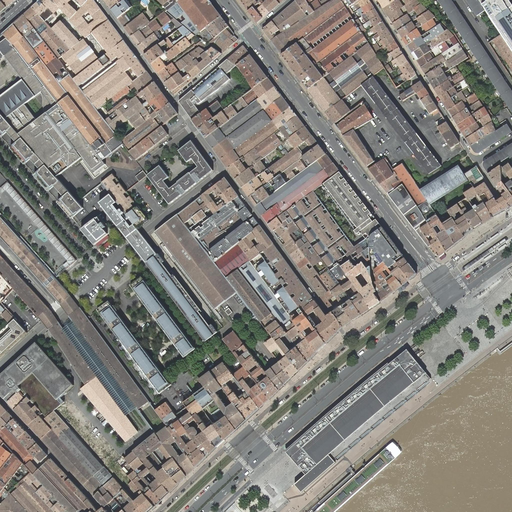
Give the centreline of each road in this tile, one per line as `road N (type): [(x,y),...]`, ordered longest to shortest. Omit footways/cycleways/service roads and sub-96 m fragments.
road 1 (secondary): [(434,274),(250,34)]
road 2 (secondary): [(447,292),(255,450)]
road 3 (secondary): [(262,457),(452,299)]
road 4 (residential): [(224,169),(348,340)]
road 5 (residential): [(373,0),(476,161)]
road 6 (residential): [(109,265),(0,141)]
road 7 (residential): [(109,265),(224,169)]
road 8 (residential): [(100,508),(0,398)]
road 9 (residential): [(0,166),(97,277)]
road 10 (residential): [(241,433),(348,340)]
road 11 (residential): [(98,0),(173,100)]
